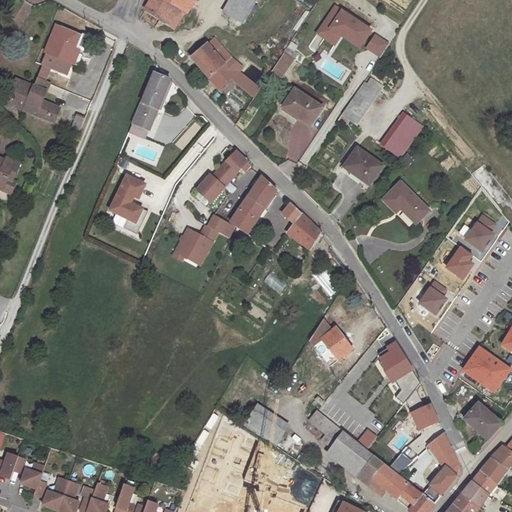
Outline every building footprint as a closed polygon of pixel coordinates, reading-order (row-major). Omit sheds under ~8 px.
[(150,0),(145,9),(174,28),(184,11),(187,13),(194,0),(150,0)] [(254,0),(234,0),(226,15),(241,24),(254,0)] [(323,39),(334,46),(340,36),(345,28),(355,34),(349,43),(358,49),(370,31),(356,21),(354,24),(351,22),(353,19),(346,14),(344,17),(339,14),(342,11),(335,7),(321,28),(327,32),(323,39)] [(157,23),(158,20),(144,11),(139,19),(153,28),(157,23)] [(44,56),(41,64),(66,74),(81,38),(55,27),(43,55),(44,56)] [(327,32),(321,28),(316,34),(323,39),(327,32)] [(355,34),(345,28),(340,36),(349,43),(355,34)] [(388,45),(374,36),(366,49),(380,58),(388,45)] [(253,97),(258,89),(253,85),(238,72),(236,71),(240,66),(231,59),(213,38),(190,58),(219,90),(221,88),(231,79),(236,83),(253,97)] [(292,60),(283,53),(271,71),(280,77),(292,60)] [(66,74),(41,64),(35,78),(60,88),(66,74)] [(168,80),(153,74),(132,124),(148,131),(168,80)] [(60,88),(35,78),(32,86),(28,95),(53,105),(60,88)] [(226,93),(236,83),(231,79),(221,88),(226,93)] [(28,95),(32,86),(16,80),(6,104),(22,110),(28,95)] [(199,82),(196,85),(202,91),(206,88),(202,83),(201,84),(199,82)] [(280,110),(306,128),(319,111),(292,93),(280,110)] [(28,95),(22,110),(52,122),(59,108),(53,105),(28,95)] [(403,112),(378,144),(399,159),(423,127),(403,112)] [(352,119),(343,113),(337,122),(346,128),(352,119)] [(77,133),(84,118),(75,114),(69,129),(77,133)] [(346,128),(337,122),(331,130),(340,137),(346,128)] [(148,131),(132,124),(128,133),(144,139),(148,131)] [(381,167),(353,149),(341,167),(369,186),(381,167)] [(250,166),(235,152),(226,162),(211,177),(209,176),(197,191),(210,202),(241,169),(245,172),(250,166)] [(0,161),(0,190),(1,191),(7,179),(12,180),(18,164),(6,158),(3,163),(0,161)] [(136,235),(147,212),(143,210),(140,212),(136,209),(135,206),(130,203),(133,197),(137,199),(144,185),(126,176),(109,211),(127,220),(123,229),(136,235)] [(275,190),(261,177),(257,183),(253,188),(246,198),(261,213),(275,190)] [(427,211),(399,184),(383,200),(396,213),(400,209),(415,223),(427,211)] [(234,227),(236,228),(246,234),(261,213),(246,198),(228,224),(234,227)] [(301,215),(290,204),(281,214),(293,225),(301,215)] [(320,233),(301,215),(293,225),(286,233),(309,250),(320,233)] [(212,216),(206,226),(217,232),(228,239),(234,227),(228,224),(212,216)] [(482,217),(477,224),(488,231),(493,224),(482,217)] [(206,226),(204,225),(199,236),(187,229),(175,253),(183,257),(200,265),(217,232),(206,226)] [(477,225),(466,239),(481,252),(493,237),(477,225)] [(183,257),(175,253),(172,257),(181,262),(183,257)] [(335,280),(324,267),(314,275),(325,288),(335,280)] [(320,339),(330,331),(322,320),(315,331),(320,339)] [(351,350),(335,328),(330,331),(320,339),(315,331),(309,341),(329,367),(351,350)] [(511,328),(502,346),(511,351),(511,328)] [(391,375),(392,375),(408,365),(395,343),(378,354),(391,375)] [(510,370),(479,348),(464,370),(495,391),(510,370)] [(408,365),(392,375),(391,375),(387,377),(391,383),(395,380),(411,370),(408,365)] [(411,370),(395,380),(401,391),(395,398),(403,404),(405,402),(415,390),(420,384),(411,370)] [(424,408),(415,390),(405,402),(419,432),(437,423),(430,406),(424,408)] [(478,403),(464,419),(487,440),(501,424),(478,403)] [(254,410),(244,426),(275,446),(285,430),(254,410)] [(333,424),(317,411),(308,421),(325,434),(333,424)] [(342,432),(333,424),(325,434),(321,440),(330,448),(342,432)] [(330,448),(360,472),(372,456),(342,432),(330,448)] [(453,455),(443,434),(433,441),(446,459),(453,455)] [(502,446),(480,471),(493,482),(497,476),(501,478),(511,462),(511,440),(505,448),(502,446)] [(444,467),(457,465),(453,455),(446,459),(433,441),(428,445),(444,468),(444,467)] [(12,471),(17,457),(6,454),(3,462),(0,460),(0,477),(9,480),(12,471)] [(413,506),(421,495),(372,456),(360,472),(397,500),(400,495),(413,506)] [(12,471),(19,474),(24,460),(17,457),(12,471)] [(38,481),(44,467),(33,463),(30,471),(24,469),(19,484),(35,489),(38,481)] [(456,476),(457,465),(444,467),(444,468),(423,493),(431,500),(430,501),(433,504),(456,476)] [(493,482),(480,471),(471,482),(488,496),(490,493),(496,485),(493,482)] [(496,485),(501,478),(497,476),(493,482),(496,485)] [(57,511),(68,481),(58,478),(52,493),(46,491),(41,506),(57,511)] [(45,484),(38,481),(35,489),(33,495),(40,498),(45,484)] [(78,485),(68,481),(57,511),(58,511),(74,511),(78,502),(72,500),(78,485)] [(471,482),(460,495),(478,509),(488,496),(471,482)] [(107,487),(96,484),(91,500),(86,511),(104,511),(107,505),(101,503),(107,487)] [(133,488),(123,485),(113,511),(131,511),(134,506),(128,504),(133,488)] [(397,500),(409,510),(413,506),(400,495),(397,500)] [(408,511),(426,511),(433,504),(430,501),(421,495),(413,506),(409,510),(408,511)] [(476,511),(478,509),(460,495),(452,505),(461,511),(476,511)] [(481,511),(482,511),(492,500),(488,496),(478,509),(481,511)] [(81,511),(86,511),(91,500),(84,497),(79,511),(81,511)] [(154,511),(157,505),(147,501),(145,507),(142,511),(154,511)] [(360,511),(351,507),(343,503),(338,511),(360,511)]
